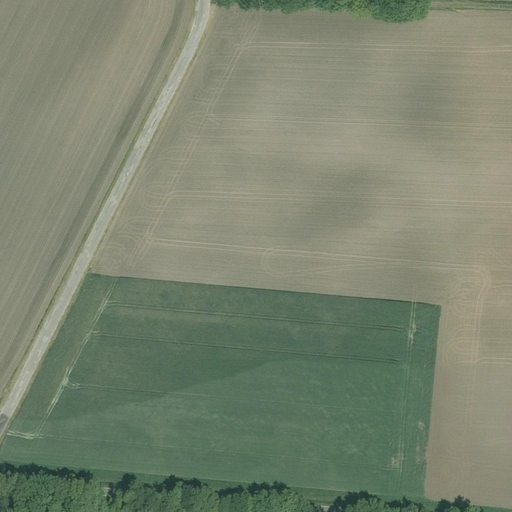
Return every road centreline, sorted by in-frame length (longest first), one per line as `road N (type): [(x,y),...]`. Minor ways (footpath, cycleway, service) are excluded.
road 1 (unclassified): [(198,0),(179,55),(0,420)]
road 2 (unclassified): [(345,511),(0,478)]
